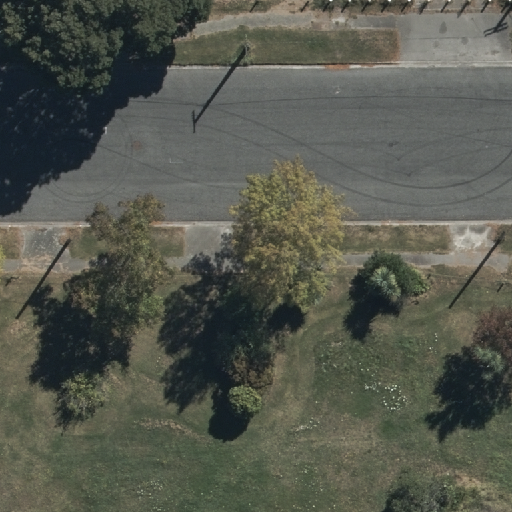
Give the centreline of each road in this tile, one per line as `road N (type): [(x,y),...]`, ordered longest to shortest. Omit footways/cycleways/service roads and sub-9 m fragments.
road 1 (residential): [(511,136),(0,140)]
road 2 (track): [(454,136),(451,0)]
